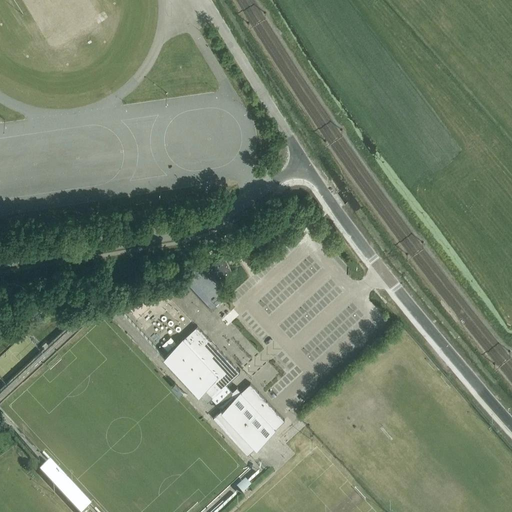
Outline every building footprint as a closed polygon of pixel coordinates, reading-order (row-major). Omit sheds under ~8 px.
[(213,279),(231,270),(224,257),(206,266),(213,279)] [(200,276),(187,288),(210,311),(223,298),(200,276)] [(207,402),(240,372),(197,325),(164,356),(207,402)] [(313,360),(317,356),(312,350),(308,353),(313,360)] [(247,455),(285,420),(250,383),(241,391),(237,387),(218,404),(222,409),(213,417),(247,455)] [(42,471),(37,475),(71,511),(85,511),(45,468),(42,471)] [(243,496),(251,488),(245,481),(237,489),(243,496)]
